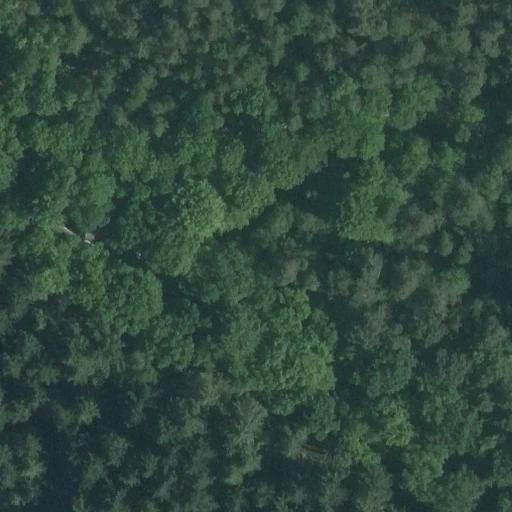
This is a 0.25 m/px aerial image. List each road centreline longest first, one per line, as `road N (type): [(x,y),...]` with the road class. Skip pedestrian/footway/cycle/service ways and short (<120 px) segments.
road 1 (track): [(511,75),(323,160),(214,235),(160,330),(7,497)]
road 2 (primary): [(511,476),(0,174)]
